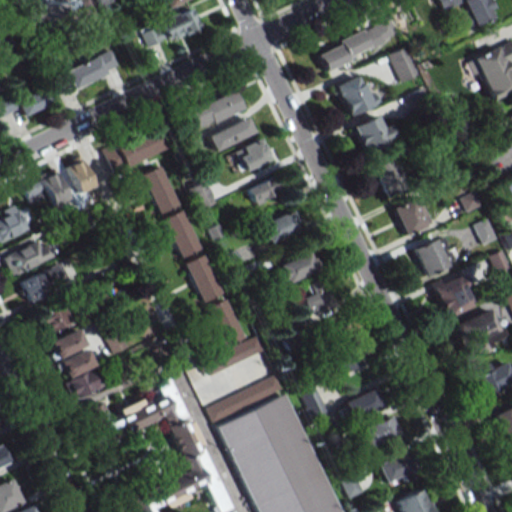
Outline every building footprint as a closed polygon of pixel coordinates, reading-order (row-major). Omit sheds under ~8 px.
[(182,0),(162,0),(166,8),(182,0)] [(461,3),(468,21),(492,13),(486,0),(433,0),(438,11),(461,3)] [(197,28),(188,7),(156,20),(164,41),(197,28)] [(312,49),(323,74),(353,61),(350,55),(392,36),(384,18),(312,49)] [(143,46),(159,39),(153,25),(137,31),(143,46)] [(511,91),(511,79),(505,61),(511,58),(511,44),(510,39),(462,58),(469,77),(477,74),(486,101),(511,91)] [(414,74),(400,46),(384,54),(397,82),(414,74)] [(115,69),(107,50),(48,75),(56,94),(115,69)] [(373,103),(368,91),(362,94),(354,75),(330,85),(343,116),(373,103)] [(42,107),(36,88),(0,98),(0,114),(17,110),(18,114),(42,107)] [(184,133),(238,109),(229,88),(175,112),(184,133)] [(404,95),(411,110),(426,102),(419,88),(404,95)] [(384,122),(377,125),(373,114),(348,125),(360,153),(392,138),(384,122)] [(249,132),(242,116),(203,136),(211,152),(249,132)] [(120,167),(162,148),(153,127),(111,146),(120,167)] [(229,150),(240,172),(266,159),(256,137),(229,150)] [(88,187),(78,157),(62,162),(72,193),(88,187)] [(368,167),(383,195),(402,186),(387,158),(368,167)] [(153,214),(173,205),(155,165),(136,174),(153,214)] [(49,205),(63,198),(52,171),(37,177),(49,205)] [(249,205),(278,193),(271,176),(242,188),(249,205)] [(19,186),(25,200),(38,194),(31,180),(19,186)] [(209,202),(199,180),(183,188),(193,210),(209,202)] [(414,198),(390,206),(399,234),(424,225),(414,198)] [(0,238),(23,230),(14,204),(0,209),(0,211),(1,215),(0,215),(0,238)] [(158,218),(175,257),(194,249),(178,209),(158,218)] [(296,230),(288,210),(252,225),(260,245),(296,230)] [(469,225),(479,244),(493,237),(483,218),(469,225)] [(511,246),(511,227),(501,233),(508,248),(511,246)] [(48,257),(40,238),(0,255),(8,274),(48,257)] [(444,265),(432,238),(408,249),(421,275),(444,265)] [(484,255),(492,273),(506,267),(498,249),(484,255)] [(279,285),(315,269),(307,250),(271,266),(279,285)] [(224,255),(230,265),(236,261),(231,251),(224,255)] [(217,293),(199,254),(179,263),(197,302),(217,293)] [(23,300),(64,283),(56,264),(15,281),(23,300)] [(469,306),(455,273),(427,284),(441,318),(469,306)] [(307,293),(298,298),(307,316),(331,303),(318,279),(304,286),(307,293)] [(511,321),(511,292),(502,295),(511,321)] [(239,337),(220,298),(201,308),(220,347),(239,337)] [(36,313),(41,331),(66,323),(60,305),(36,313)] [(448,324),(457,348),(496,332),(487,309),(448,324)] [(81,344),(73,328),(45,342),(54,358),(81,344)] [(100,332),(106,353),(123,348),(117,328),(100,332)] [(259,351),(253,337),(201,359),(207,373),(259,351)] [(54,362),(62,378),(90,365),(82,349),(54,362)] [(357,366),(351,350),(322,362),(328,377),(357,366)] [(477,395),(510,382),(500,359),(468,373),(477,395)] [(60,382),(68,400),(98,385),(89,368),(60,382)] [(154,383),(160,395),(174,423),(186,416),(167,377),(154,383)] [(326,416),(309,381),(293,389),(310,424),(326,416)] [(207,424),(251,511),(267,505),(270,503),(251,466),(243,470),(231,446),(283,421),(294,445),(286,449),(304,487),(309,485),(324,478),(280,388),(207,424)] [(339,403),(348,421),(378,406),(370,388),(339,403)] [(81,412),(98,445),(118,435),(119,437),(123,434),(125,434),(127,434),(127,432),(144,424),(146,424),(148,423),(148,422),(157,417),(184,471),(176,475),(174,475),(171,476),(170,478),(154,486),(152,485),(150,486),(149,488),(124,500),(129,511),(149,511),(148,509),(154,507),(160,505),(162,510),(184,499),(182,494),(187,491),(187,490),(201,483),(189,457),(201,450),(203,444),(190,418),(186,416),(174,423),(160,395),(144,403),(143,402),(138,405),(136,400),(114,411),(117,416),(112,418),(113,420),(105,424),(96,404),(81,412)] [(511,404),(489,415),(503,447),(511,443),(511,404)] [(351,432),(360,451),(395,435),(385,415),(351,432)] [(0,463),(8,460),(0,443),(0,463)] [(189,457),(201,483),(215,511),(221,511),(230,508),(201,450),(189,457)] [(372,463),(380,483),(409,470),(400,451),(372,463)] [(309,485),(317,502),(332,495),(324,478),(309,485)] [(0,481),(0,509),(16,502),(6,479),(0,481)] [(391,500),(395,511),(432,511),(423,487),(391,500)]
